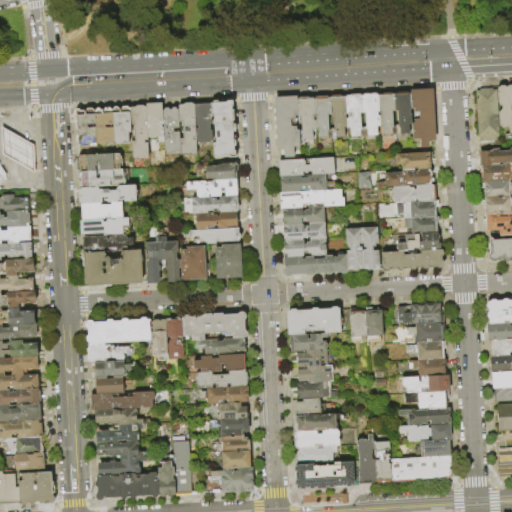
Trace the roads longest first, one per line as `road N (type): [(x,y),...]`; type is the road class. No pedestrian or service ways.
road 1 (residential): [(451,70),(475,511)]
road 2 (residential): [(462,282),(63,305)]
road 3 (residential): [(263,294),(275,511)]
road 4 (residential): [(511,500),(299,511)]
road 5 (residential): [(252,84),(263,294)]
road 6 (primary): [(51,95),(252,84)]
road 7 (primary): [(450,48),(250,57)]
road 8 (primary): [(252,84),(451,70)]
road 9 (secondary): [(63,305),(72,463)]
road 10 (primary): [(227,58),(103,65)]
